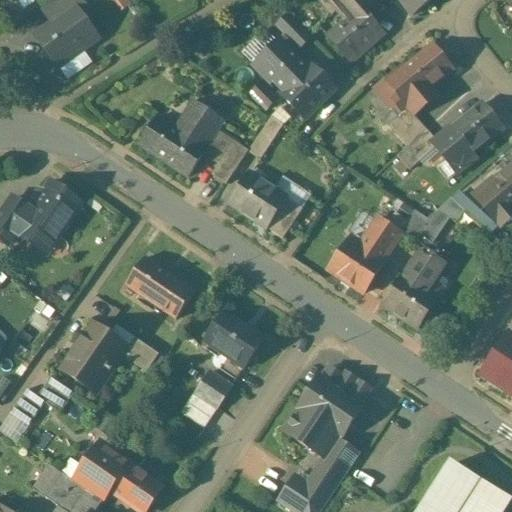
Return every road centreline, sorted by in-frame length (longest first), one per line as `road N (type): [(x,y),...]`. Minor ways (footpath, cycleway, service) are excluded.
road 1 (tertiary): [(323,312),(57,137),(0,127)]
road 2 (residential): [(323,312),(188,511)]
road 3 (tertiary): [(448,393),(323,312)]
road 4 (residential): [(450,16),(330,101)]
road 5 (residential): [(448,393),(511,289)]
